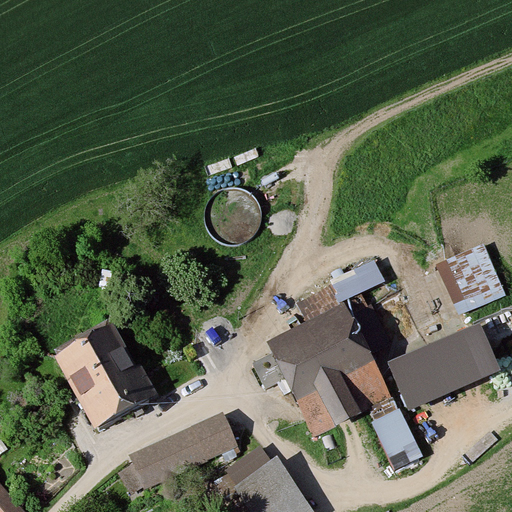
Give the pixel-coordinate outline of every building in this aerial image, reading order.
[(436,274),(460,322),(506,299),(482,251),(436,274)] [(390,402),(340,310),(383,287),(372,268),(295,309),(306,328),(265,351),(314,443),(390,402)] [(479,333),(389,371),(409,418),(499,380),(479,333)] [(56,367),(98,438),(154,404),(112,334),(56,367)] [(417,458),(397,417),(370,430),(389,471),(417,458)] [(236,452),(220,419),(129,464),(146,496),(236,452)] [(305,511),(275,466),(234,493),(246,511),(305,511)] [(0,511),(15,511),(0,493),(0,511)]
